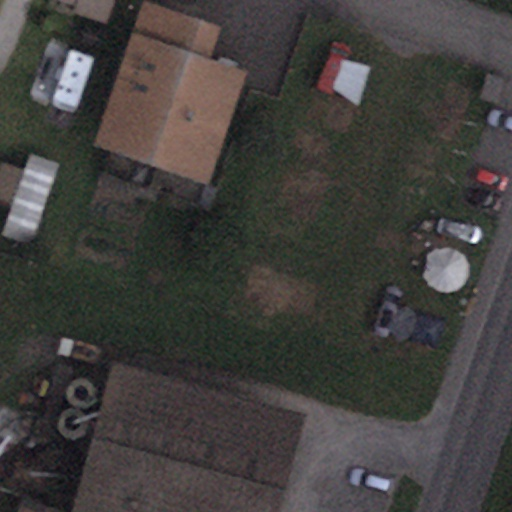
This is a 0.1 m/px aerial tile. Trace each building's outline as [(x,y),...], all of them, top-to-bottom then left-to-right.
[(112,19),(117,0),(55,0),(55,2),(112,19)] [(187,67),(199,33),(145,15),(133,48),(140,51),(110,136),(200,167),(230,82),(187,67)] [(80,117),(96,60),(69,53),(54,110),(80,117)] [(494,100),(500,81),(488,77),(482,96),(494,100)] [(13,206),(41,215),(58,163),(30,154),(13,206)] [(257,511),(280,431),(119,386),(88,496),(138,510),(136,511),(257,511)] [(19,511),(59,511),(24,500),(19,511)]
